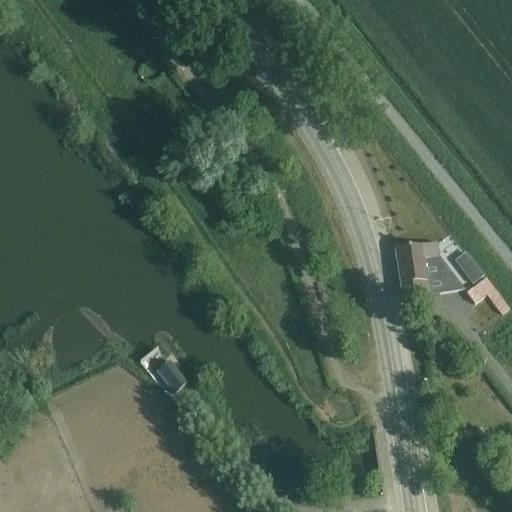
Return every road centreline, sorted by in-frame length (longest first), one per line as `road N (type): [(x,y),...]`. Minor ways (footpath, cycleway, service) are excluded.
road 1 (secondary): [(382,312),(321,146),(209,0)]
road 2 (unclassified): [(295,0),(511,265)]
road 3 (secondary): [(413,511),(382,312)]
road 4 (residential): [(382,312),(431,305),(455,316),(511,395)]
